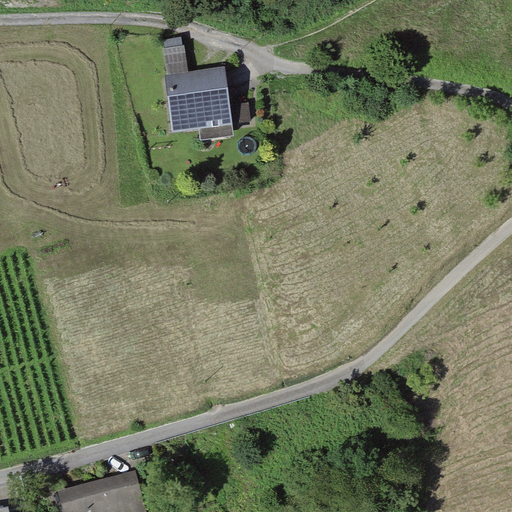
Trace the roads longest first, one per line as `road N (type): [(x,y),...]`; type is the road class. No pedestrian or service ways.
road 1 (residential): [(0,480),(59,469),(315,385),(383,346),(511,228)]
road 2 (unclassified): [(511,105),(490,94),(288,61),(186,26),(137,19),(0,23)]
